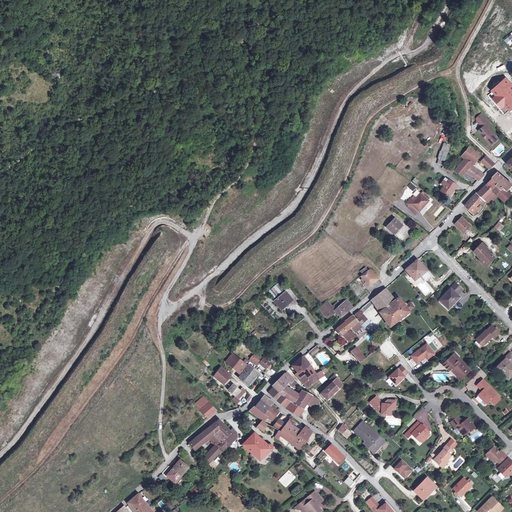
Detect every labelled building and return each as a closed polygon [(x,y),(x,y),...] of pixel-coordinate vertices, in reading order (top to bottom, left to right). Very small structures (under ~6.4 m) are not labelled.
[(409,109),(415,104),(412,101),(406,106),(409,109)] [(493,124),(481,113),(476,119),(483,126),(477,132),(493,145),(500,138),(489,128),(493,124)] [(443,142),(441,150),(447,153),(450,145),(443,142)] [(470,145),(465,151),(477,159),(482,153),(470,145)] [(438,159),(439,159),(444,161),(447,153),(440,151),(438,159)] [(472,164),(477,159),(465,151),(461,156),(465,159),(472,164)] [(489,169),(494,164),(486,156),(481,162),(489,169)] [(469,166),(463,161),(454,171),(461,176),(465,171),(478,180),(483,175),(472,167),(470,166),(469,166)] [(451,174),(453,171),(444,165),(442,168),(451,174)] [(491,177),(493,179),(498,183),(503,178),(497,172),(491,177)] [(456,185),(445,177),(441,184),(442,184),(441,186),(443,187),(440,190),(448,196),(456,185)] [(496,185),(500,188),(502,186),(506,190),(510,193),(511,191),(511,185),(503,178),(498,183),(496,185)] [(496,185),(498,183),(493,179),(482,189),(489,196),(491,193),(493,191),(494,191),(492,189),(496,185)] [(407,186),(412,191),(416,187),(411,182),(407,186)] [(503,200),(510,193),(506,190),(502,186),(500,188),(495,193),(503,200)] [(482,189),(477,193),(484,200),(485,200),(489,196),(482,189)] [(464,205),(472,213),(477,207),(478,208),(479,209),(481,206),(480,205),(484,200),(477,193),(476,192),(470,198),(464,205)] [(422,195),(420,193),(410,204),(419,211),(428,201),(427,200),(429,198),(424,193),(422,195)] [(491,193),(489,196),(485,200),(488,204),(495,197),(491,193)] [(463,232),(470,225),(462,217),(454,224),(463,232)] [(401,225),(395,218),(386,227),(393,234),(401,225)] [(502,226),(498,222),(493,227),(498,231),(502,226)] [(471,247),(474,251),(480,244),(477,241),(471,247)] [(481,243),(480,244),(474,251),(473,251),(480,259),(479,260),(485,266),(488,263),(494,257),(481,243)] [(425,281),(431,276),(417,260),(406,270),(414,280),(420,275),(425,281)] [(360,275),(362,278),(370,272),(371,271),(369,269),(368,270),(367,270),(362,274),(360,275)] [(378,279),(370,272),(362,278),(361,279),(365,284),(367,287),(378,279)] [(456,294),(461,288),(455,283),(439,300),(447,308),(454,301),(454,302),(459,297),(457,295),(456,294)] [(280,290),(279,289),(281,287),(278,284),(270,291),(274,295),(280,290)] [(385,288),(370,300),(379,312),(395,301),(385,288)] [(292,299),(285,292),(275,301),(281,308),(292,299)] [(398,298),(395,301),(379,312),(389,326),(409,311),(408,310),(413,306),(410,302),(406,305),(405,303),(403,304),(398,298)] [(340,304),(337,301),(332,306),(331,305),(326,302),(319,307),(326,317),(335,310),(340,317),(352,307),(346,300),(340,304)] [(365,326),(369,322),(359,311),(354,315),(365,326)] [(344,322),(355,335),(356,335),(358,338),(367,331),(361,326),(360,325),(357,322),(352,315),(344,322)] [(355,335),(344,322),(337,328),(340,332),(339,333),(341,335),(342,334),(348,341),(355,335)] [(499,333),(498,332),(494,328),(491,325),(486,330),(485,330),(476,340),(483,346),(492,337),(493,338),(499,333)] [(364,335),(377,348),(381,345),(367,332),(364,335)] [(280,347),(275,341),(268,348),(274,353),(280,347)] [(411,356),(417,363),(420,361),(424,358),(426,357),(427,359),(434,353),(427,344),(411,356)] [(350,351),(360,363),(363,360),(365,359),(355,347),(350,351)] [(313,348),(307,352),(310,356),(316,351),(313,348)] [(265,368),(270,364),(263,358),(257,352),(249,361),(257,366),(259,363),(265,368)] [(511,354),(510,352),(504,358),(505,358),(496,367),(508,379),(511,374),(511,365),(509,363),(511,360),(511,354)] [(239,374),(246,365),(239,360),(237,358),(232,354),(225,362),(239,374)] [(460,380),(465,375),(463,373),(465,370),(464,369),(466,366),(454,354),(443,365),(448,370),(451,368),(452,369),(453,370),(452,372),(460,380)] [(297,372),(301,370),(308,366),(305,362),(306,360),(303,356),(292,365),(297,372)] [(301,370),(304,374),(306,378),(314,373),(309,364),(306,360),(305,362),(308,366),(301,370)] [(249,361),(246,365),(247,365),(247,366),(238,378),(248,386),(258,373),(252,369),(255,365),(249,361)] [(223,384),(230,375),(220,367),(215,375),(214,376),(223,384)] [(397,370),(389,377),(395,385),(404,377),(404,376),(407,373),(401,367),(398,370),(397,370)] [(306,378),(304,374),(298,377),(306,387),(311,384),(324,375),(323,373),(327,371),(325,368),(315,374),(314,373),(306,378)] [(293,404),(298,395),(292,392),(288,389),(285,385),(288,382),(290,383),(293,380),(286,372),(273,386),(278,392),(278,393),(280,395),(289,401),(290,402),(293,404)] [(334,374),(329,379),(332,382),(320,393),(327,400),(342,385),(340,384),(342,382),(334,374)] [(481,389),(482,388),(483,390),(478,395),(482,400),(481,402),(483,404),(485,404),(486,403),(489,400),(494,404),(500,398),(495,394),(496,393),(482,379),(477,385),(481,389)] [(239,391),(233,385),(229,390),(235,396),(237,394),(239,391)] [(276,399),(280,395),(278,393),(276,391),(275,392),(273,391),(274,389),(272,387),(268,391),(268,392),(276,399)] [(242,388),(239,391),(237,394),(235,396),(238,398),(245,391),(242,388)] [(302,390),(298,395),(293,404),(290,402),(286,408),(297,416),(302,409),(301,408),(302,406),(301,405),(302,402),(306,404),(307,403),(312,395),(310,394),(302,390)] [(264,395),(260,400),(269,407),(271,405),(273,402),(264,395)] [(280,395),(276,399),(284,407),(289,401),(280,395)] [(318,399),(312,395),(307,403),(314,407),(319,400),(318,399)] [(200,410),(208,417),(215,410),(208,403),(203,398),(196,404),(201,409),(200,410)] [(389,416),(390,410),(390,406),(395,407),(395,401),(388,400),(382,405),(381,405),(376,398),(370,403),(377,412),(381,412),(380,415),(389,416)] [(262,412),(262,413),(264,414),(268,409),(269,407),(260,400),(255,407),(262,412)] [(269,407),(268,409),(274,415),(278,411),(271,405),(269,407)] [(250,410),(259,417),(262,413),(262,412),(255,407),(255,406),(250,410)] [(264,414),(266,416),(271,420),(274,415),(268,409),(264,414)] [(457,416),(451,422),(456,428),(455,429),(453,430),(456,433),(457,433),(460,431),(463,435),(467,431),(468,432),(475,427),(467,418),(462,422),(457,416)] [(211,425),(217,432),(220,430),(227,436),(231,432),(230,430),(224,426),(219,419),(211,425)] [(286,425),(278,419),(275,423),(273,426),(281,431),(283,428),(286,425)] [(257,426),(262,430),(266,424),(262,421),(257,426)] [(375,450),(380,445),(384,441),(362,421),(354,430),(369,444),(375,450)] [(283,428),(296,437),(301,431),(288,422),(286,425),(283,428)] [(418,422),(406,433),(409,435),(412,433),(419,441),(420,440),(428,432),(429,432),(421,424),(420,424),(418,422)] [(337,430),(344,437),(348,432),(344,428),(345,427),(342,424),(337,430)] [(211,425),(204,430),(209,437),(208,438),(215,445),(216,446),(221,443),(215,434),(217,432),(211,425)] [(301,431),(296,437),(303,442),(311,431),(305,426),(301,431)] [(233,428),(230,430),(231,432),(227,436),(220,430),(217,432),(215,434),(221,443),(216,446),(221,451),(225,447),(231,442),(231,441),(237,436),(237,432),(233,428)] [(278,430),(277,433),(279,435),(298,448),(303,442),(296,437),(283,428),(281,431),(280,431),(278,430)] [(474,442),(483,434),(479,429),(470,437),(474,442)] [(198,435),(204,441),(208,438),(209,437),(204,430),(198,435)] [(429,434),(428,432),(420,440),(421,442),(429,434)] [(308,439),(311,442),(317,435),(314,433),(308,439)] [(271,448),(273,446),(270,444),(269,443),(267,444),(267,445),(255,434),(244,445),(260,460),(271,449),(271,448)] [(198,435),(189,443),(195,449),(204,441),(198,435)] [(313,442),(309,446),(312,449),(310,452),(313,455),(319,448),(313,442)] [(324,451),(337,463),(344,457),(331,444),(324,451)] [(381,446),(380,445),(375,450),(369,444),(367,446),(375,453),(381,446)] [(443,450),(437,456),(439,458),(435,461),(443,468),(446,464),(444,462),(447,460),(450,456),(449,455),(452,451),(445,445),(442,449),(443,450)] [(215,446),(210,451),(215,456),(220,451),(215,446)] [(506,456),(502,452),(500,454),(498,452),(493,447),(485,454),(494,462),(496,460),(499,463),(506,456)] [(215,456),(210,451),(207,454),(213,459),(215,456)] [(209,462),(213,459),(207,454),(204,457),(209,462)] [(239,463),(240,462),(242,460),(237,454),(233,457),(239,463)] [(255,463),(257,461),(250,455),(248,457),(255,463)] [(398,458),(391,465),(401,474),(402,472),(406,476),(412,470),(398,458)] [(511,463),(510,462),(511,461),(508,458),(497,469),(500,472),(501,471),(506,476),(509,473),(510,474),(511,472),(511,463)] [(179,460),(175,465),(182,473),(188,467),(179,460)] [(211,471),(216,466),(212,461),(206,466),(211,471)] [(180,476),(182,473),(175,465),(172,469),(166,475),(174,482),(180,476)] [(321,476),(324,473),(317,467),(314,470),(321,476)] [(423,500),(435,486),(426,477),(413,491),(423,500)] [(461,496),(471,486),(463,478),(453,488),(461,496)] [(301,509),(303,511),(318,511),(321,510),(318,506),(319,505),(317,504),(322,500),(318,495),(317,496),(314,492),(294,508),(296,510),(301,509)] [(134,511),(152,511),(138,494),(128,503),(134,511)] [(494,511),(500,505),(491,497),(478,511),(494,511)] [(175,504),(177,507),(180,511),(181,511),(189,506),(183,498),(175,504)] [(369,505),(374,511),(379,511),(380,511),(392,511),(385,503),(380,507),(374,501),(369,505)]
